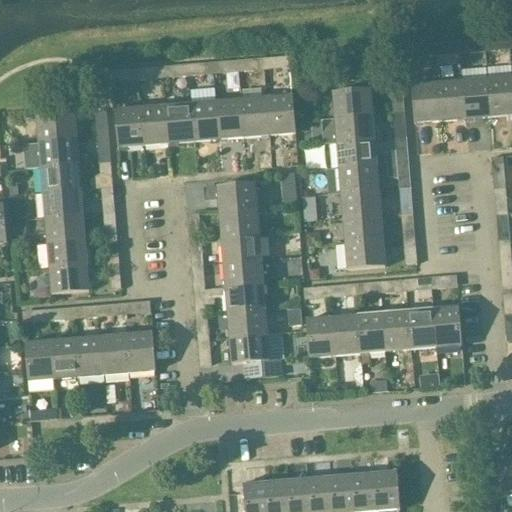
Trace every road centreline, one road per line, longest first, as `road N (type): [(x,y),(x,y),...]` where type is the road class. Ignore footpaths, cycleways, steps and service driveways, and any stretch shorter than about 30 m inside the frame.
road 1 (residential): [(493,402),(196,432)]
road 2 (residential): [(486,256),(478,159),(423,165),(430,259)]
road 3 (residential): [(196,432),(82,492),(0,502)]
road 4 (residential): [(177,286),(140,290),(130,194),(169,191)]
road 5 (residential): [(177,286),(196,432)]
road 6 (residential): [(493,402),(486,256)]
